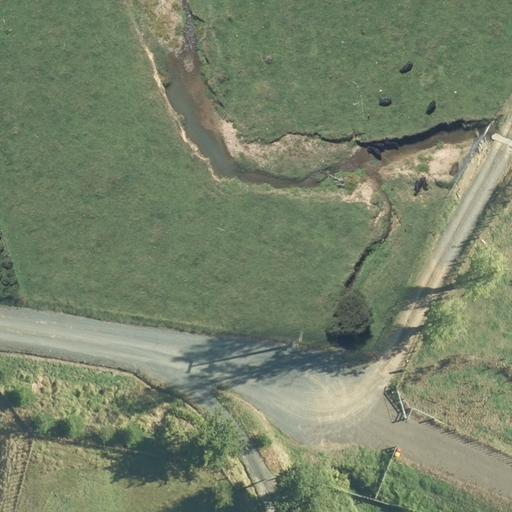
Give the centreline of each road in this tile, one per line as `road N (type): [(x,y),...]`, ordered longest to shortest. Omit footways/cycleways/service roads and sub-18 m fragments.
road 1 (track): [(299,382),(373,362),(432,289),(511,121)]
road 2 (track): [(0,325),(138,344),(299,382)]
